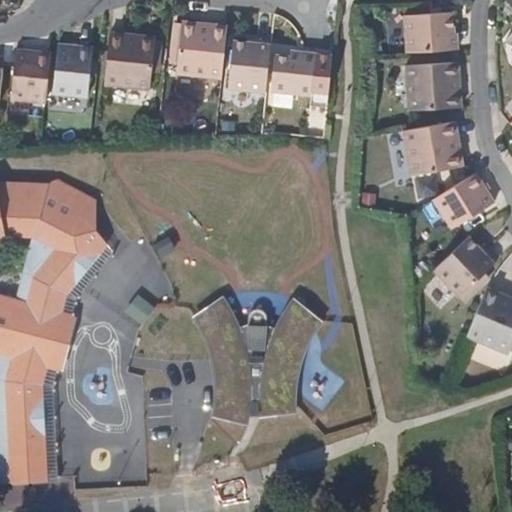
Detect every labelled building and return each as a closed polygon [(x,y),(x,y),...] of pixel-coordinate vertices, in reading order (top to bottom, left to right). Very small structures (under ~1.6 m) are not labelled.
[(454,31),(454,9),(404,12),(406,50),(458,47),(457,31),(454,31)] [(196,19),(183,18),(178,69),(223,73),(227,36),(228,22),(213,21),(213,24),(196,22),(196,19)] [(130,31),(113,29),(108,81),(154,86),(160,33),(144,32),(143,37),(130,36),(130,31)] [(271,38),(256,36),(255,38),(235,37),(230,85),(266,88),(270,50),(271,38)] [(96,46),(61,42),(57,92),(91,95),(96,46)] [(53,52),(19,48),(14,97),(48,100),(53,52)] [(334,52),(290,48),(290,51),(274,51),(271,88),(313,93),(312,103),(329,105),(334,52)] [(458,76),(457,60),(407,64),(409,108),(460,105),(458,91),(455,91),(454,76),(458,76)] [(456,135),(454,119),(403,128),(410,172),(462,163),(459,149),(455,150),(452,135),(456,135)] [(493,199),(476,171),(433,198),(451,226),(493,199)] [(72,192),(52,183),(48,188),(0,186),(0,360),(5,362),(1,384),(0,384),(0,483),(60,481),(56,386),(67,386),(82,316),(77,305),(117,257),(82,211),(72,192)] [(481,250),(467,235),(433,267),(457,293),(494,259),(484,248),(481,250)] [(501,293),(486,286),(466,332),(507,351),(511,339),(511,300),(500,296),(501,293)] [(139,293),(126,310),(143,324),(156,307),(139,293)] [(263,403),(296,402),(296,385),(298,374),(300,365),(303,356),(307,346),(312,337),(316,331),(318,327),(320,324),(323,321),(294,300),(290,305),(288,307),(286,310),(281,318),(277,327),(268,325),(269,317),(268,315),(266,312),(264,311),(262,310),(260,309),(257,310),(254,310),(251,313),(248,316),(248,323),(240,326),(235,315),(226,298),(196,317),(202,328),(205,333),(208,340),(212,350),(214,360),(216,369),(217,376),(217,384),(217,400),(215,416),(249,423),(252,403),(263,403)] [(295,412),(296,402),(263,403),(263,416),(295,412)] [(10,508),(64,508),(63,483),(9,484),(10,508)]
